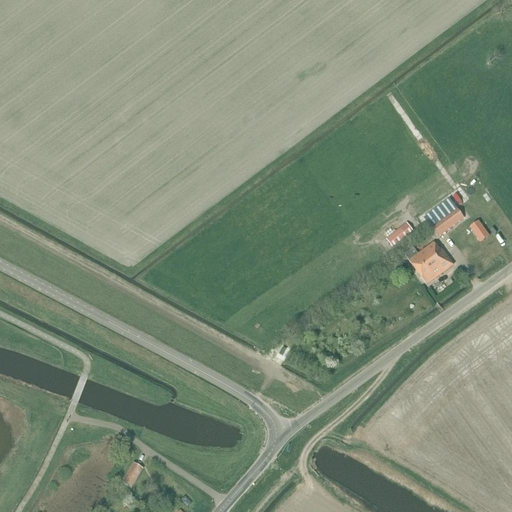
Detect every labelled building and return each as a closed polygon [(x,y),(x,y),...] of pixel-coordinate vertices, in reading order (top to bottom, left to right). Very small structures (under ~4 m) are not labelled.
[(449,200),(424,219),(438,239),(463,219),(449,200)] [(489,237),(478,223),(469,229),(481,244),(489,237)] [(407,224),(386,240),(393,248),(413,232),(407,224)] [(413,249),(404,255),(427,287),(454,267),(442,249),(439,252),(434,244),(418,256),(413,249)] [(133,465),(122,484),(130,489),(141,469),(133,465)]
